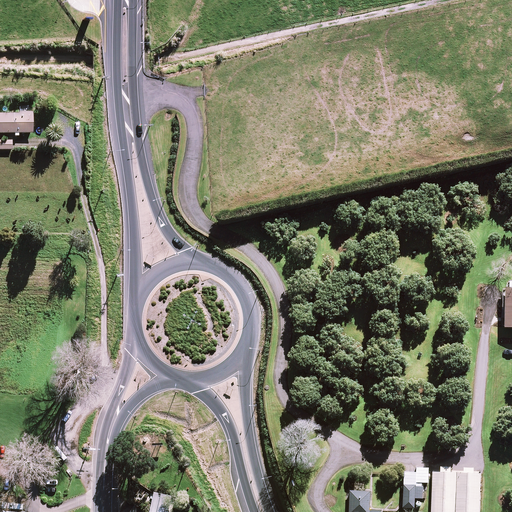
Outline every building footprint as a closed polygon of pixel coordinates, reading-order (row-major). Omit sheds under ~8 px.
[(20,107),(20,110),(0,109),(0,128),(14,129),(14,132),(18,132),(18,128),(32,128),(32,107),(20,107)] [(0,146),(14,146),(14,137),(0,136),(0,146)] [(404,472),(403,485),(415,486),(415,487),(422,487),(422,484),(428,484),(428,468),(416,468),(416,472),(404,472)] [(440,473),(432,473),(430,511),(454,511),(456,474),(450,473),(440,473)] [(463,474),(456,474),(454,511),(478,511),(480,475),(473,474),(463,474)] [(415,487),(415,486),(403,485),(402,509),(414,509),(415,499),(422,499),(423,488),(422,487),(415,487)] [(168,511),(172,494),(154,490),(149,511),(168,511)] [(370,511),(370,491),(349,491),(348,511),(381,511),(370,511)]
